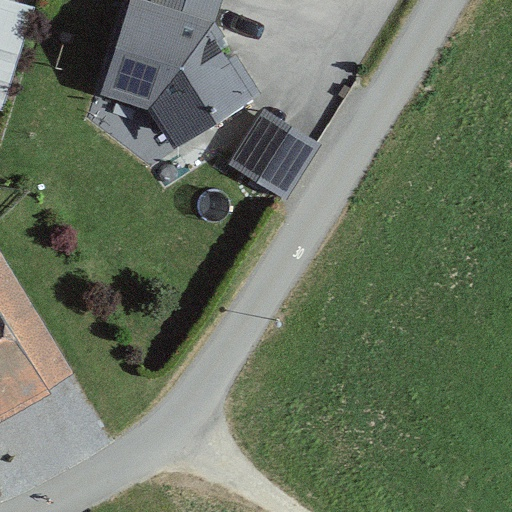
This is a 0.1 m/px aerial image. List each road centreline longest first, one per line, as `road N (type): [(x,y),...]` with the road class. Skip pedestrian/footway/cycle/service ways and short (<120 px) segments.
road 1 (residential): [(447,0),(172,428),(38,511)]
road 2 (track): [(282,511),(172,428)]
